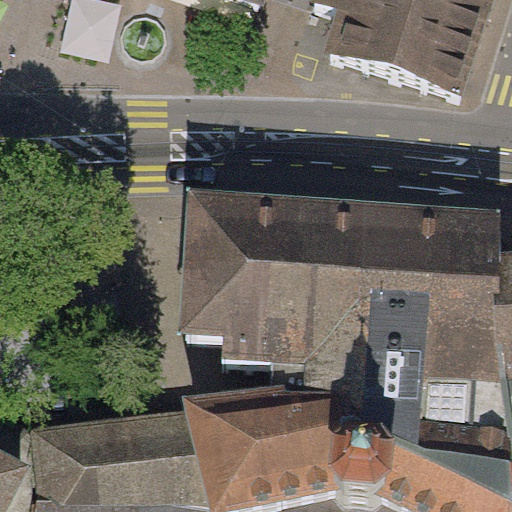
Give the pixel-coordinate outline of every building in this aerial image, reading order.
[(201,0),(271,23),(278,0),(201,0)] [(486,38),(380,0),(320,0),(316,14),(344,22),(333,63),(426,91),(468,106),(471,95),(486,38)] [(497,0),(380,0),(486,38),(497,0)] [(511,511),(511,378),(503,280),(502,240),(197,218),(190,348),(227,350),(226,374),(278,378),(276,412),(193,423),(214,511),(310,511),(337,507),(341,511),(511,511)] [(511,511),(511,279),(503,280),(511,378),(511,511)] [(214,511),(193,423),(39,443),(43,485),(46,502),(47,511),(214,511)] [(0,511),(8,511),(21,486),(0,474),(0,511)]
